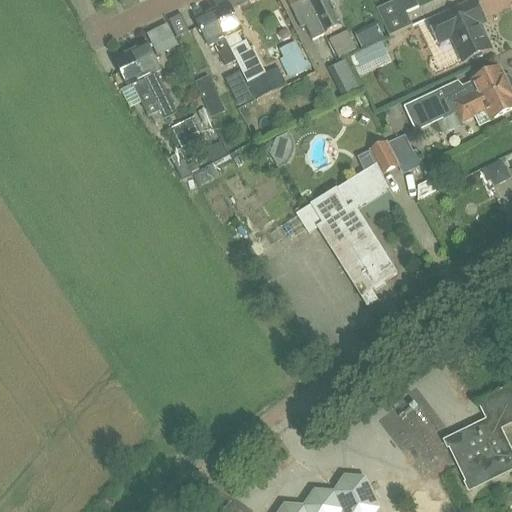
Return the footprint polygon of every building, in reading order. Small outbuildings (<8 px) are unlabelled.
[(324,36),(325,36),(318,21),(307,0),(286,0),(290,8),(295,5),(314,41),(324,36)] [(307,0),(318,21),(325,36),(342,28),(331,3),(335,1),(334,0),(307,0)] [(412,27),(399,0),(397,0),(376,10),(389,37),(412,27)] [(476,2),(430,23),(439,44),(452,38),(464,62),(471,59),(474,61),(483,57),(483,53),(491,50),(479,25),(485,22),(476,2)] [(242,31),(229,4),(212,12),(237,61),(248,83),(266,74),(253,50),(251,52),(246,41),(241,44),(236,34),(242,31)] [(237,61),(212,12),(195,20),(208,48),(214,45),(225,67),(236,61),(237,61)] [(382,27),(359,35),(364,48),(387,39),(382,27)] [(346,31),(328,40),(338,58),(356,48),(346,31)] [(147,44),(130,53),(155,102),(166,96),(155,74),(160,71),(147,44)] [(377,60),(370,46),(353,53),(360,68),(377,60)] [(309,70),(299,50),(280,60),(289,79),(309,70)] [(155,102),(130,53),(113,61),(127,88),(132,85),(148,118),(160,112),(155,102)] [(331,69),(344,97),(362,88),(349,61),(331,69)] [(458,82),(421,100),(433,126),(457,114),(511,88),(511,80),(511,79),(507,77),(504,78),(500,69),(488,75),(486,72),(482,71),(474,75),(473,79),(474,82),(473,82),(463,87),(458,82)] [(254,100),(240,72),(225,80),(239,107),(254,100)] [(195,83),(203,101),(216,95),(208,78),(195,83)] [(433,126),(432,127),(433,129),(436,131),(438,132),(441,133),(445,133),(448,132),(462,125),(476,119),(480,128),(492,122),(511,112),(511,88),(457,114),(433,126)] [(202,151),(197,141),(205,138),(195,118),(171,130),(181,149),(180,150),(186,163),(196,158),(194,155),(202,151)] [(270,154),(279,169),(286,165),(291,159),(294,151),(294,145),(291,137),(289,133),(276,139),(275,138),(269,141),(265,145),(265,151),(268,154),(270,154)] [(406,137),(389,144),(390,147),(395,156),(398,162),(414,155),(406,137)] [(377,166),(381,175),(400,166),(398,162),(395,156),(390,147),(389,144),(389,145),(387,142),(369,151),(370,153),(358,158),(365,173),(377,166)] [(192,177),(184,161),(174,166),(181,182),(192,177)] [(485,169),(494,187),(510,179),(502,161),(485,169)] [(377,166),(365,173),(296,216),(308,235),(317,229),(368,308),(378,302),(371,291),(397,275),(358,212),(391,193),(381,175),(377,166)] [(282,216),(276,205),(286,199),(276,180),(236,201),(251,232),(282,216)] [(511,200),(502,206),(510,222),(511,220),(511,200)] [(511,453),(500,429),(511,423),(511,386),(477,404),(486,423),(445,443),(469,492),(511,470),(511,453)] [(286,507),(281,511),(378,511),(379,510),(373,497),(365,480),(346,478),(335,495),(316,492),(305,508),(286,507)]
